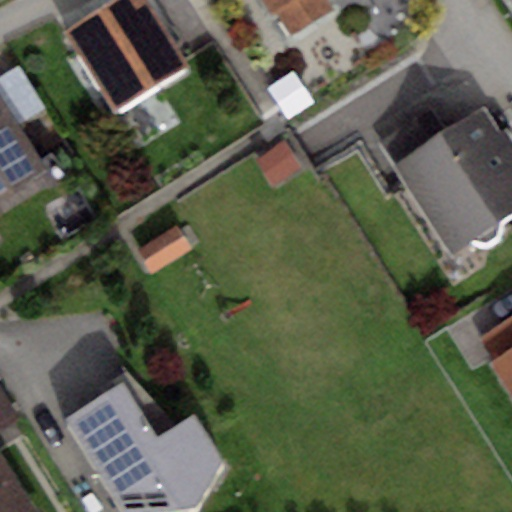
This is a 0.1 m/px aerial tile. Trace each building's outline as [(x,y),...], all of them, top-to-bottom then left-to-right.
[(144,0),(115,0),(63,32),(111,112),(186,68),(144,0)] [(257,0),(270,20),(275,17),(291,40),(330,14),(322,0),(257,0)] [(0,78),(0,91),(20,125),(47,109),(22,65),(0,78)] [(315,106),(292,73),(267,91),(289,124),(315,106)] [(0,203),(49,175),(20,125),(0,91),(0,203)] [(452,257),(511,218),(511,153),(482,108),(443,134),(393,167),(452,257)] [(379,147),(393,167),(443,134),(430,114),(379,147)] [(256,159),(272,188),(301,172),(285,143),(256,159)] [(151,276),(192,249),(178,227),(137,254),(151,276)] [(511,317),(481,337),(496,361),(511,350),(511,317)] [(511,350),(496,361),(489,365),(511,401),(511,350)] [(94,401),(65,421),(121,511),(171,511),(195,509),(224,462),(197,416),(179,427),(129,373),(89,396),(94,401)] [(0,426),(17,416),(0,388),(0,426)] [(0,511),(34,511),(0,457),(0,511)]
